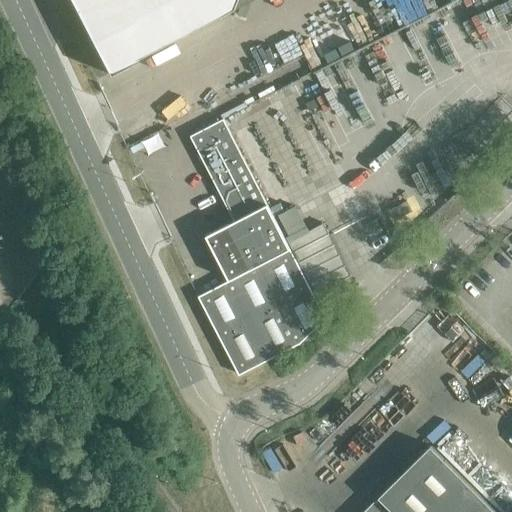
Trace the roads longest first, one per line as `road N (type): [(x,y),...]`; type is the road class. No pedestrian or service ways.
road 1 (unclassified): [(14,0),(194,388),(236,423)]
road 2 (unclassified): [(236,423),(308,382),(511,182)]
